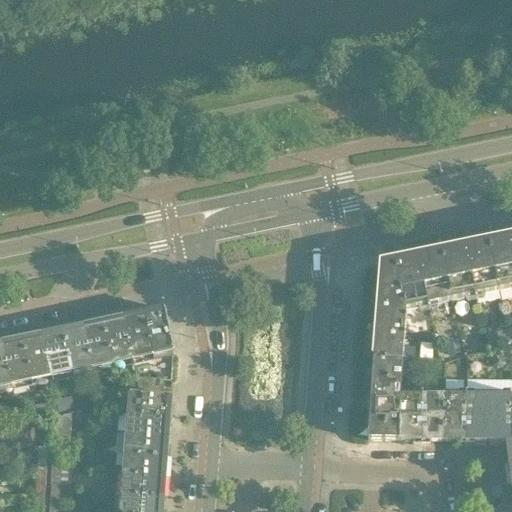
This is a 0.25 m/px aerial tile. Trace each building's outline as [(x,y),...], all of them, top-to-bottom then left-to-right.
[(511,238),(510,239),(489,243),(499,293),(511,290),(511,238)] [(489,243),(442,253),(452,303),(499,293),(489,243)] [(442,253),(395,263),(405,313),(407,312),(452,303),(442,253)] [(405,313),(395,263),(381,266),(374,361),(403,364),(407,312),(405,313)] [(165,310),(124,319),(132,362),(149,359),(174,354),(165,310)] [(124,319),(84,327),(92,370),(132,362),(124,319)] [(84,327),(44,336),(52,378),(92,370),(84,327)] [(44,336),(3,344),(12,386),(52,378),(44,336)] [(3,344),(0,344),(0,388),(12,386),(3,344)] [(401,392),(403,364),(374,361),(370,401),(400,403),(401,392)] [(162,393),(163,381),(136,380),(139,392),(162,393)] [(422,392),(401,392),(400,403),(399,443),(421,443),(422,392)] [(445,392),(422,392),(421,443),(444,443),(445,392)] [(467,393),(445,392),(444,443),(465,444),(467,393)] [(488,393),(467,393),(465,444),(487,444),(488,393)] [(510,443),(510,399),(510,394),(488,393),(487,444),(506,444),(510,443)] [(168,439),(170,414),(171,398),(127,394),(122,396),(121,414),(126,414),(124,436),(168,439)] [(36,419),(57,415),(54,401),(33,406),(36,419)] [(399,443),(400,403),(370,401),(367,443),(399,443)] [(71,431),(73,413),(54,419),(54,429),(71,431)] [(69,459),(71,431),(54,429),(53,458),(69,459)] [(168,439),(124,436),(121,475),(165,479),(168,439)] [(46,472),(48,449),(38,448),(37,472),(46,472)] [(67,486),(69,459),(53,458),(52,486),(59,486),(67,486)] [(45,496),(46,472),(37,472),(35,496),(45,496)] [(162,511),(165,479),(121,475),(117,511),(162,511)] [(58,502),(59,486),(52,486),(52,487),(50,502),(58,502)] [(44,510),(45,496),(35,496),(35,510),(44,510)] [(57,511),(58,502),(50,502),(48,511),(57,511)]
